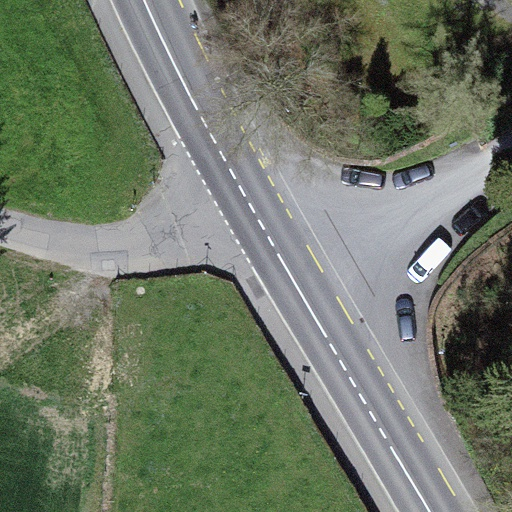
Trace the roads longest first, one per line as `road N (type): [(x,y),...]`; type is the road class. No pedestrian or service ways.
road 1 (secondary): [(144,0),(299,287)]
road 2 (secondary): [(299,287),(431,511)]
road 3 (track): [(244,197),(159,236),(88,250),(0,225)]
road 4 (residential): [(511,145),(299,287)]
